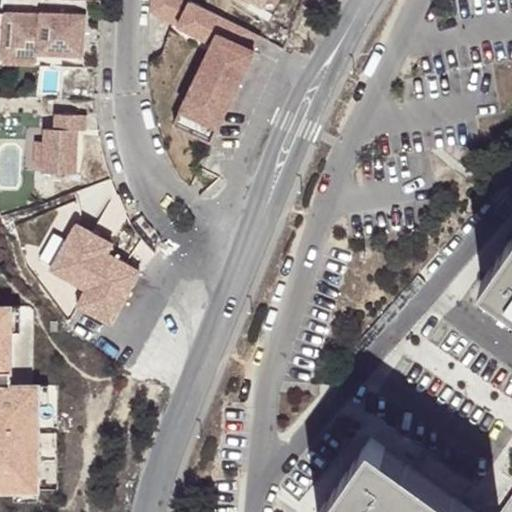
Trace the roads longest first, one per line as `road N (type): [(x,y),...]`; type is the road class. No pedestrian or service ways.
road 1 (residential): [(511,192),(390,323),(259,483),(256,511)]
road 2 (residential): [(132,0),(129,60),(146,170),(180,230),(242,270)]
road 3 (residential): [(242,270),(299,129),(364,0)]
road 4 (residential): [(149,511),(242,270)]
road 5 (unknown): [(372,345),(505,458)]
